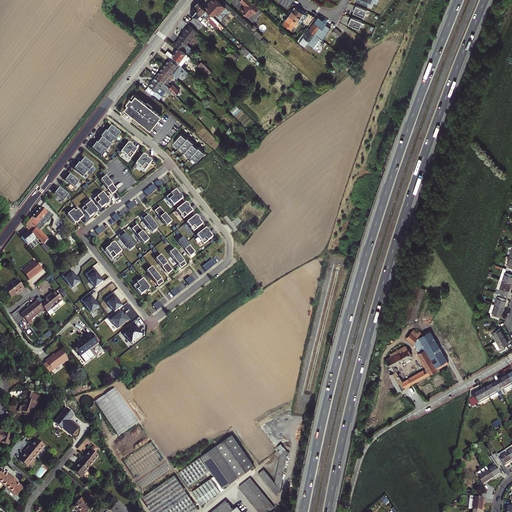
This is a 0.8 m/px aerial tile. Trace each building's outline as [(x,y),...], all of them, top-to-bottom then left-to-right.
[(207,5),(204,8),(212,15),(212,16),(215,13),(218,16),(221,13),(221,11),(225,7),(217,0),(210,0),(210,1),(211,2),(208,4),(208,3),(207,5)] [(260,8),(251,0),(240,0),(244,4),(245,3),(245,6),(241,10),(249,16),(253,12),(255,10),(256,11),(260,8)] [(198,2),(194,7),(211,23),(215,27),(217,25),(211,19),(210,17),(212,15),(204,8),(198,2)] [(353,12),(364,17),(367,10),(356,5),(353,12)] [(211,23),(194,7),(190,11),(196,17),(201,21),(203,24),(207,27),(211,23)] [(289,15),(298,21),(301,23),(306,15),(295,7),(289,15)] [(298,21),(289,15),(283,23),(292,29),(298,21)] [(201,21),(196,17),(191,21),(199,29),(203,24),(201,21)] [(318,36),(324,28),(322,27),(326,23),(318,17),(309,29),(318,36)] [(359,28),(362,21),(351,17),(348,24),(359,28)] [(182,50),(197,31),(188,24),(183,30),(185,31),(183,33),(181,33),(178,37),(179,37),(173,44),(178,47),(182,50)] [(312,43),(313,44),(318,36),(309,29),(299,42),(307,49),(312,43)] [(183,57),(187,59),(188,60),(189,60),(196,67),(198,65),(187,54),(182,50),(178,47),(173,54),(168,50),(165,53),(170,57),(178,64),(183,57)] [(254,64),(258,60),(246,49),(242,52),(254,64)] [(170,57),(163,67),(173,75),(179,68),(186,75),(188,72),(181,66),(178,64),(170,57)] [(181,66),(187,59),(183,57),(178,64),(181,66)] [(198,65),(205,73),(209,69),(201,62),(198,65)] [(171,79),(174,76),(173,75),(163,67),(156,77),(164,83),(168,77),(171,79)] [(164,83),(156,77),(146,90),(152,96),(154,94),(160,99),(166,90),(169,93),(171,91),(169,88),(164,83)] [(173,83),(169,88),(171,91),(175,95),(180,91),(173,83)] [(162,116),(133,94),(126,103),(128,105),(125,109),(151,129),(162,116)] [(120,133),(111,127),(107,132),(106,131),(101,138),(102,138),(98,144),(96,143),(92,149),(101,156),(105,150),(107,151),(111,145),(110,144),(115,139),(116,140),(120,133)] [(182,133),(174,142),(179,147),(178,147),(184,153),(184,152),(190,157),(189,158),(194,163),(202,155),(197,150),(198,149),(193,144),(192,145),(186,139),(187,139),(182,133)] [(137,150),(128,143),(121,152),(129,160),(137,150)] [(151,162),(143,155),(135,164),(144,171),(151,162)] [(94,166),(85,158),(80,164),(88,170),(89,171),(94,166)] [(80,164),(79,163),(74,169),(83,176),(88,170),(80,164)] [(79,182),(70,175),(65,181),(75,188),(79,182)] [(117,190),(106,176),(101,180),(112,194),(117,190)] [(160,179),(155,182),(159,187),(164,184),(160,179)] [(69,195),(60,188),(55,194),(64,201),(69,195)] [(152,193),(148,188),(144,192),(147,197),(152,193)] [(183,198),(176,190),(167,197),(174,206),(183,198)] [(110,201),(103,192),(94,200),(101,209),(110,201)] [(130,209),(135,206),(132,201),(127,205),(130,209)] [(98,210),(91,202),(82,209),(89,218),(98,210)] [(193,211),(186,203),(177,210),(184,219),(193,211)] [(43,217),(45,219),(47,221),(52,215),(45,209),(44,210),(40,207),(26,224),(33,231),(31,232),(32,233),(31,235),(51,258),(60,250),(36,228),(35,226),(43,217)] [(171,221),(160,207),(155,211),(166,225),(171,221)] [(84,217),(77,208),(68,215),(75,224),(84,217)] [(120,218),(117,213),(112,217),(115,222),(120,218)] [(157,227),(146,213),(141,217),(152,231),(157,227)] [(204,223),(208,219),(203,214),(199,218),(204,223)] [(203,224),(196,215),(187,223),(194,232),(203,224)] [(36,228),(45,219),(43,217),(35,226),(36,228)] [(103,224),(95,230),(99,235),(106,229),(103,224)] [(148,239),(137,225),(132,229),(143,242),(148,239)] [(213,237),(206,228),(197,236),(204,244),(213,237)] [(135,245),(123,231),(118,235),(130,248),(135,245)] [(32,238),(41,247),(39,249),(50,260),(51,258),(31,235),(30,236),(27,233),(22,237),(26,243),(32,238)] [(195,251),(184,237),(179,241),(190,255),(195,251)] [(122,252),(115,243),(106,250),(112,259),(122,252)] [(186,263),(175,249),(170,253),(181,267),(186,263)] [(172,270),(161,255),(156,259),(167,273),(172,270)] [(43,269),(36,261),(23,271),(29,280),(43,269)] [(211,267),(207,262),(201,267),(205,272),(211,267)] [(163,281),(152,267),(147,271),(158,284),(163,281)] [(98,274),(93,268),(86,273),(89,277),(88,278),(96,287),(103,281),(97,275),(98,274)] [(72,273),(69,269),(62,275),(72,289),(79,283),(75,276),(75,275),(73,272),(72,273)] [(503,282),(511,284),(511,272),(507,271),(503,270),(501,274),(505,275),(503,282)] [(194,281),(190,276),(185,280),(189,284),(194,281)] [(150,288),(143,279),(135,286),(141,295),(150,288)] [(25,289),(18,280),(5,290),(11,298),(16,294),(19,292),(19,293),(25,289)] [(509,293),(510,294),(511,287),(511,284),(503,282),(501,291),(497,290),(496,294),(508,297),(509,293)] [(404,319),(413,322),(425,289),(416,286),(404,319)] [(179,292),(176,287),(171,291),(174,296),(179,292)] [(56,291),(53,294),(50,297),(49,295),(44,300),(45,301),(41,304),(44,308),(47,312),(63,300),(56,291)] [(117,298),(112,292),(105,297),(108,301),(107,302),(114,311),(118,308),(122,305),(116,299),(117,298)] [(91,297),(88,293),(81,299),(91,313),(98,307),(93,301),(94,300),(92,297),(91,297)] [(496,307),(505,309),(508,300),(507,300),(508,297),(496,294),(495,297),(498,298),(496,307)] [(41,304),(38,300),(22,313),(28,321),(44,308),(41,304)] [(162,306),(158,301),(154,305),(157,309),(162,306)] [(502,317),(503,318),(505,309),(496,307),(492,306),(490,314),(493,315),(492,318),(493,318),(501,320),(502,317)] [(121,312),(118,308),(114,311),(109,316),(118,328),(129,319),(125,313),(122,316),(120,313),(121,312)] [(135,326),(133,323),(124,329),(127,333),(124,334),(131,343),(142,335),(135,326)] [(75,327),(68,332),(71,336),(77,331),(75,327)] [(498,343),(506,338),(502,331),(500,332),(498,328),(490,333),(492,337),(494,336),(498,343)] [(437,369),(435,367),(447,360),(430,330),(416,338),(419,333),(416,330),(414,332),(410,329),(404,338),(411,343),(426,369),(408,380),(411,384),(437,369)] [(99,342),(91,332),(85,336),(86,338),(73,347),(82,357),(83,357),(86,355),(86,354),(85,352),(99,342)] [(510,350),(509,347),(511,345),(506,338),(498,343),(495,345),(499,352),(501,351),(503,354),(510,350)] [(394,394),(407,387),(404,382),(403,383),(393,366),(409,357),(410,356),(410,355),(410,354),(405,346),(389,355),(390,357),(386,360),(393,372),(389,374),(392,379),(387,381),(394,394)] [(52,370),(68,358),(62,350),(54,356),(49,359),(49,358),(45,361),(52,370)] [(504,390),(511,385),(507,377),(496,383),(504,397),(508,395),(506,393),(504,390)] [(501,399),(504,397),(496,383),(485,390),(490,398),(492,401),(499,397),(501,399)] [(118,435),(139,422),(116,387),(96,400),(118,435)] [(479,404),(490,398),(485,390),(474,396),(475,398),(479,404)] [(31,414),(33,406),(35,407),(35,405),(36,404),(37,403),(35,403),(36,402),(35,403),(31,402),(34,394),(23,391),(21,399),(23,399),(21,407),(20,407),(19,411),(19,412),(21,411),(29,413),(31,414)] [(69,423),(67,422),(68,420),(73,414),(66,408),(55,422),(62,428),(71,436),(77,428),(70,422),(69,423)] [(499,419),(493,423),(496,427),(502,423),(499,419)] [(1,444),(8,445),(11,435),(5,433),(5,434),(3,433),(4,431),(0,430),(0,443),(2,443),(1,444)] [(200,456),(214,475),(223,487),(225,486),(253,465),(231,434),(200,456)] [(26,449),(36,457),(45,446),(36,439),(30,446),(29,445),(26,449)] [(287,450),(283,444),(277,448),(280,452),(275,482),(281,489),(287,450)] [(19,460),(28,467),(36,457),(26,449),(24,452),(25,453),(19,460)] [(504,465),(511,460),(511,459),(505,449),(497,454),(497,453),(494,455),(500,465),(503,463),(504,465)] [(81,459),(91,468),(100,457),(92,450),(85,457),(84,456),(81,459)] [(494,479),(501,474),(496,467),(500,465),(494,455),(490,457),(494,464),(487,469),(494,479)] [(178,472),(188,486),(209,471),(199,458),(178,472)] [(74,471),(82,478),(91,468),(81,459),(78,462),(80,464),(74,471)] [(483,486),(494,479),(487,469),(486,467),(476,474),(483,486)] [(276,493),(281,489),(275,482),(265,468),(259,472),(276,493)] [(0,473),(0,482),(5,487),(13,478),(11,475),(10,477),(2,471),(0,473)] [(174,475),(141,499),(150,511),(193,511),(198,509),(174,475)] [(214,475),(192,491),(202,504),(226,487),(225,486),(223,487),(214,475)] [(252,477),(239,486),(259,511),(265,511),(268,510),(269,511),(275,507),(252,477)] [(16,497),(23,488),(16,482),(17,481),(13,478),(5,487),(16,497)] [(384,495),(380,500),(387,505),(391,500),(384,495)] [(73,507),(79,511),(86,511),(91,507),(83,501),(85,499),(81,497),(73,507)] [(473,509),(483,511),(484,499),(482,499),(472,497),(471,497),(470,509),(473,509)] [(230,511),(243,511),(238,505),(234,508),(226,499),(210,511),(229,511),(231,511),(230,511)] [(130,511),(118,501),(111,509),(115,511),(130,511)]
